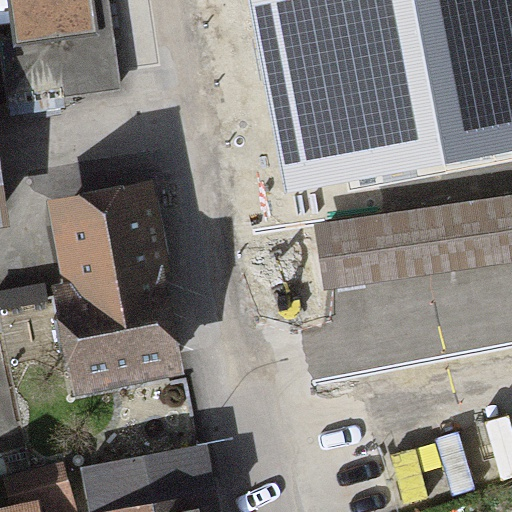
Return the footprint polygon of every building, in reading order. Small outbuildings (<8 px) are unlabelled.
[(14,0),(20,40),(58,34),(95,29),(91,0),(14,0)] [(108,0),(91,0),(95,29),(112,27),(108,0)] [(511,0),(259,0),(293,183),(511,142),(511,0)] [(112,27),(95,29),(58,34),(66,94),(121,86),(112,27)] [(66,94),(58,34),(20,40),(3,42),(11,102),(66,94)] [(86,382),(174,365),(139,193),(70,206),(86,289),(68,293),(73,318),(58,321),(64,352),(79,349),(86,382)] [(511,256),(511,199),(324,227),(332,283),(511,256)] [(203,511),(190,450),(190,448),(88,467),(88,469),(96,511),(203,511)] [(21,505),(45,498),(48,511),(52,511),(74,506),(63,468),(14,481),(21,505)]
